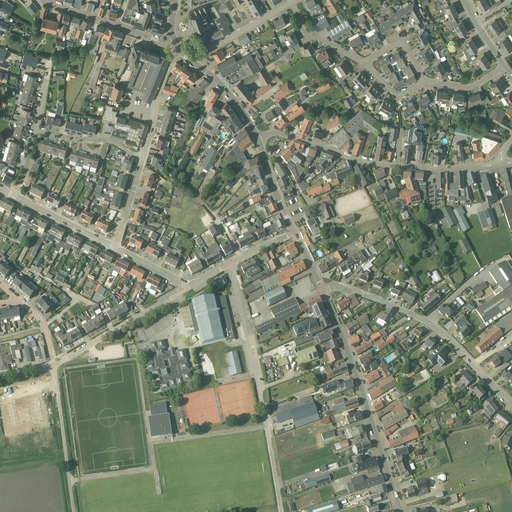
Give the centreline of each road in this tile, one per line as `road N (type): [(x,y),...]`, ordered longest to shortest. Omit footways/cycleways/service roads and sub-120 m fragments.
road 1 (unclassified): [(280,511),(229,263)]
road 2 (tertiary): [(401,511),(321,291)]
road 3 (unclassified): [(511,402),(428,321),(334,285),(321,291)]
road 4 (unclassified): [(53,366),(189,287)]
road 5 (unclassified): [(72,511),(53,366)]
road 6 (residential): [(172,37),(154,38),(48,0)]
